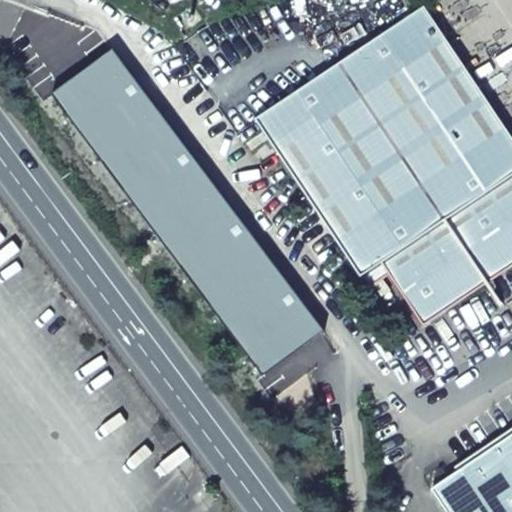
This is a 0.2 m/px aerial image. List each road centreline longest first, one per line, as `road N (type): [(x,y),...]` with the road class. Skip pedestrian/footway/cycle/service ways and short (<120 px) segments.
road 1 (secondary): [(290,511),(0,123)]
road 2 (secondary): [(0,157),(264,511)]
